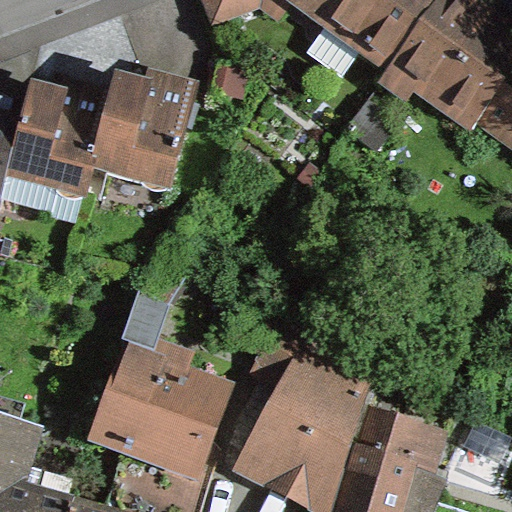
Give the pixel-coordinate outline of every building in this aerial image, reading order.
[(268,9),(275,0),(206,0),(216,24),(263,4),(268,9)] [(275,0),(268,9),(279,17),(291,0),(275,0)] [(293,0),(392,72),(445,0),(293,0)] [(511,79),(511,29),(472,0),(445,0),(392,72),(383,84),(408,102),(417,90),(473,131),(488,112),(511,79)] [(197,89),(148,76),(145,89),(116,81),(112,98),(94,167),(172,187),(197,89)] [(511,79),(488,112),(511,129),(511,79)] [(86,196),(94,167),(112,98),(66,86),(63,97),(31,88),(26,108),(8,176),(86,196)] [(0,201),(2,202),(8,176),(26,108),(0,101),(0,201)] [(368,103),(347,130),(374,151),(395,124),(368,103)] [(167,251),(188,265),(201,246),(180,232),(167,251)] [(140,296),(134,313),(159,321),(165,302),(188,265),(167,251),(140,296)] [(335,506),(353,447),(366,406),(378,364),(255,300),(238,331),(271,346),(265,357),(292,372),(285,387),(265,377),(231,443),(249,452),(245,460),(335,506)] [(159,321),(134,313),(121,349),(125,350),(93,440),(126,452),(200,477),(233,385),(187,369),(192,355),(152,340),(159,321)] [(447,432),(366,406),(353,447),(416,467),(423,443),(442,449),(447,432)] [(41,430),(0,418),(0,511),(72,511),(74,506),(34,495),(40,473),(29,470),(41,430)] [(423,443),(416,467),(434,474),(442,449),(423,443)] [(333,511),(401,511),(416,467),(353,447),(335,506),(333,511)] [(126,452),(112,495),(122,506),(120,511),(201,511),(211,480),(200,477),(126,452)] [(432,511),(447,478),(434,474),(416,467),(401,511),(432,511)]
